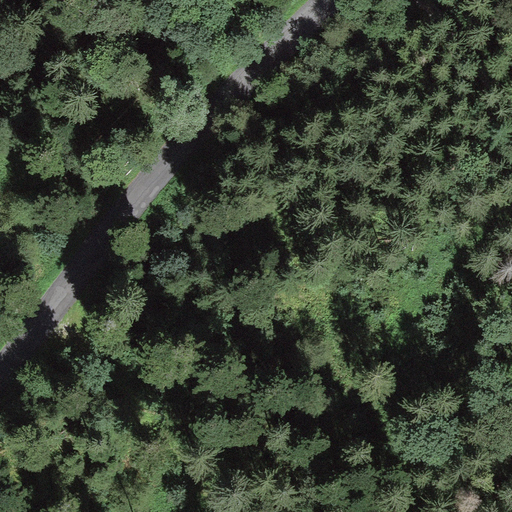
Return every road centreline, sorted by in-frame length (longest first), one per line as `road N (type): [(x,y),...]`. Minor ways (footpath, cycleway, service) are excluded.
road 1 (tertiary): [(0,368),(160,167),(328,0)]
road 2 (track): [(53,302),(211,511)]
road 3 (track): [(511,111),(423,0)]
